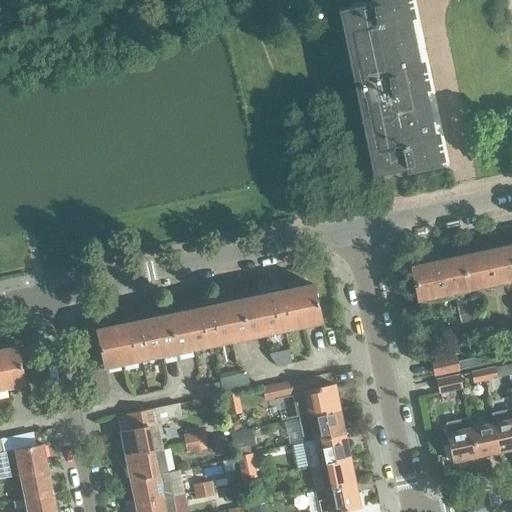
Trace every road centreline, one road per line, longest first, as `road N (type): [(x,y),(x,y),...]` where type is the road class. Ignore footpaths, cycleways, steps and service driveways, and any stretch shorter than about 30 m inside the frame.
road 1 (unclassified): [(48,295),(353,229)]
road 2 (unclassified): [(409,511),(353,229)]
road 3 (residential): [(90,511),(48,295)]
road 4 (unclassified): [(353,229),(511,194)]
